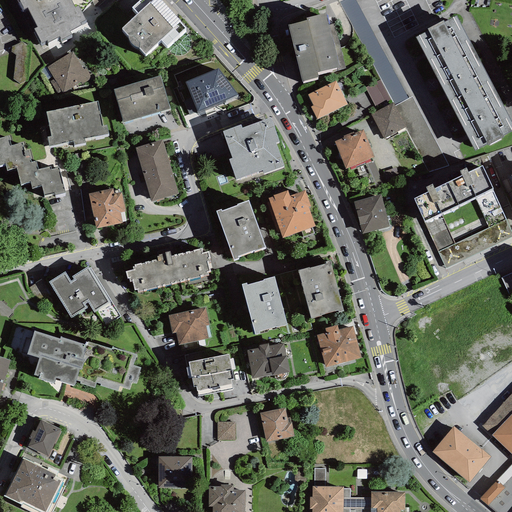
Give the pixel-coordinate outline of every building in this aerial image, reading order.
[(21,0),(24,5),(27,3),(37,22),(34,24),(41,39),(47,36),(47,38),(59,32),(61,35),(71,30),(69,26),(81,20),(80,17),(86,15),(79,1),(75,3),(73,0),(21,0)] [(164,0),(135,0),(132,3),(138,10),(122,25),(128,31),(128,34),(129,37),(131,40),(134,43),(137,45),(139,45),(145,50),(161,37),(165,43),(186,23),(164,0)] [(307,20),(288,25),(302,81),(319,77),(317,72),(345,65),(335,23),(329,25),(326,13),(306,18),(307,20)] [(415,38),(475,150),(487,144),(488,146),(503,138),(503,136),(511,131),(511,122),(456,16),(444,22),(443,21),(427,29),(428,31),(415,38)] [(15,43),(14,78),(28,78),(29,43),(15,43)] [(72,50),(47,66),(54,78),(50,80),(58,95),(63,92),(65,95),(92,79),(85,67),(83,69),(72,50)] [(219,62),(181,80),(196,116),(240,92),(219,62)] [(160,73),(114,86),(123,119),(169,106),(160,73)] [(381,80),(365,88),(375,107),(390,100),(381,80)] [(336,81),(308,95),(313,105),(310,107),(317,120),(348,104),(336,81)] [(412,97),(395,106),(406,127),(405,128),(428,173),(448,165),(412,97)] [(98,98),(46,109),(51,131),(47,132),(49,142),(73,136),(74,141),(84,139),(83,134),(108,129),(106,121),(103,122),(98,98)] [(394,103),(371,115),(383,139),(405,128),(406,127),(395,106),(394,103)] [(240,125),(222,132),(232,158),(228,159),(236,180),(262,170),(263,174),(284,166),(275,142),(278,141),(270,118),(241,129),(240,125)] [(344,137),(334,141),(345,169),(349,167),(351,170),(371,162),(369,159),(374,157),(363,130),(354,133),(354,131),(343,135),(344,137)] [(0,161),(4,160),(6,166),(17,164),(21,180),(30,178),(31,184),(41,181),(44,192),(54,190),(54,192),(65,189),(59,163),(51,165),(50,163),(38,166),(36,157),(31,158),(28,146),(24,147),(22,139),(10,142),(8,132),(0,133),(0,161)] [(162,140),(136,148),(152,201),(178,194),(162,140)] [(507,218),(493,188),(482,165),(468,172),(466,168),(460,171),(462,176),(447,183),(457,205),(475,197),(488,227),(507,218)] [(396,168),(384,172),(388,182),(400,178),(396,168)] [(440,213),(457,205),(447,183),(435,189),(433,184),(426,187),(428,192),(414,199),(424,221),(438,251),(454,244),(440,213)] [(113,188),(88,193),(96,228),(122,223),(120,213),(126,212),(121,192),(114,193),(113,188)] [(288,191),(268,198),(283,238),(315,227),(308,207),(311,206),(305,190),(290,196),(288,191)] [(381,195),(353,202),(362,234),(389,227),(381,195)] [(220,210),(215,211),(233,260),(237,258),(237,256),(253,250),(253,251),(265,247),(247,200),(237,204),(237,205),(221,211),(220,210)] [(454,244),(438,251),(446,269),(511,236),(511,229),(507,218),(488,227),(454,244)] [(157,259),(134,265),(135,267),(132,267),(133,269),(125,271),(127,278),(129,278),(130,281),(132,280),(135,290),(137,290),(137,292),(208,275),(207,271),(211,271),(208,262),(210,262),(209,258),(210,258),(209,251),(204,252),(202,248),(171,255),(170,251),(165,252),(165,253),(163,254),(157,256),(157,259)] [(309,268),(297,271),(310,319),(322,316),(321,315),(338,310),(338,313),(344,311),(330,261),(326,262),(326,264),(309,269),(309,268)] [(111,300),(88,263),(71,274),(73,277),(71,278),(65,269),(48,280),(70,316),(87,305),(84,301),(87,299),(94,310),(111,300)] [(246,283),(242,284),(255,335),(259,333),(259,332),(287,325),(274,276),(263,279),(264,280),(247,285),(246,283)] [(205,306),(168,314),(172,335),(176,334),(179,344),(208,337),(205,324),(209,323),(205,306)] [(326,333),(317,335),(325,367),(361,358),(352,326),(338,330),(337,325),(325,328),(326,333)] [(60,336),(34,328),(27,351),(39,355),(34,372),(39,374),(38,375),(54,380),(56,375),(60,376),(59,378),(74,383),(76,377),(80,378),(79,381),(94,385),(96,379),(100,381),(99,383),(118,389),(119,383),(129,386),(131,379),(136,380),(141,365),(133,362),(136,351),(112,344),(111,349),(61,333),(60,336)] [(15,331),(12,344),(27,346),(29,333),(15,331)] [(246,351),(252,379),(290,371),(284,343),(268,346),(268,344),(258,345),(259,348),(246,351)] [(0,389),(10,358),(0,354),(0,389)] [(229,354),(188,363),(193,387),(195,387),(198,397),(233,389),(231,379),(233,379),(229,354)] [(511,392),(482,425),(511,453),(511,392)] [(284,406),(260,411),(266,440),(294,434),(292,420),(288,421),(284,406)] [(61,427),(40,417),(35,430),(32,429),(29,437),(31,438),(27,445),(48,454),(61,427)] [(235,422),(217,422),(217,440),(235,440),(235,422)] [(490,455),(453,425),(432,450),(469,480),(490,455)] [(46,467),(22,455),(4,493),(21,502),(20,504),(35,511),(50,511),(69,476),(46,465),(46,467)] [(191,455),(158,455),(157,485),(190,486),(191,455)] [(511,511),(511,461),(479,498),(493,511),(511,511)] [(220,485),(208,485),(208,507),(212,507),(212,511),(245,511),(245,488),(233,488),(233,483),(220,483),(220,485)] [(343,485),(312,485),(312,496),(309,496),(309,507),(312,507),(311,511),(342,511),(343,508),(343,497),(343,485)] [(404,491),(371,490),(371,497),(371,508),(370,511),(399,511),(400,508),(404,508),(404,491)] [(371,497),(343,497),(343,508),(344,508),(371,508),(371,497)]
